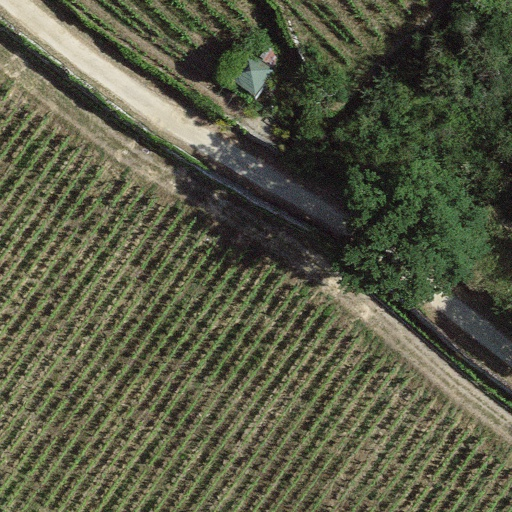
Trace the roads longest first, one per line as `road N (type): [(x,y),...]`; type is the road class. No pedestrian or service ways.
road 1 (track): [(511,434),(342,297),(103,142),(0,62)]
road 2 (track): [(4,0),(62,52),(511,360)]
